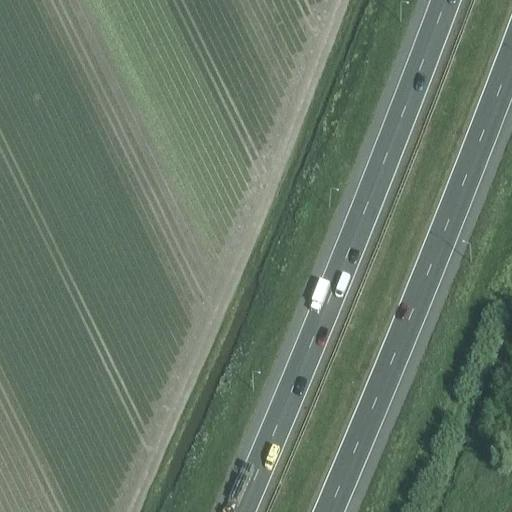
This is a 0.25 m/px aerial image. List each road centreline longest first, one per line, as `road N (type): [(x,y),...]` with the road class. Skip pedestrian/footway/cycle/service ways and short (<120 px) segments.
road 1 (motorway): [(445,0),(252,511)]
road 2 (motorway): [(328,511),(511,51)]
